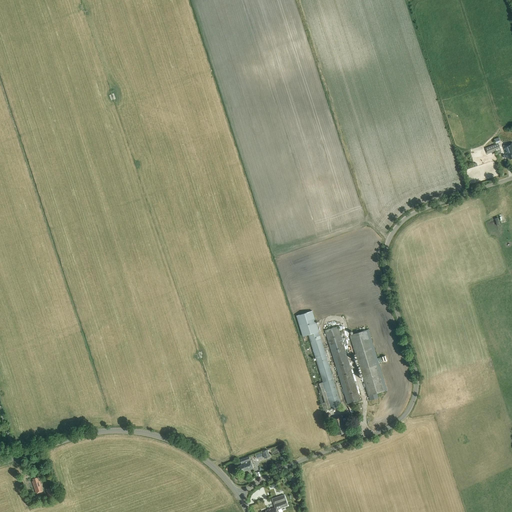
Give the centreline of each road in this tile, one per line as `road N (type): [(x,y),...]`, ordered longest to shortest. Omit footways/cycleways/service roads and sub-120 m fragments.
road 1 (unclassified): [(238,494),(399,420),(416,378),(384,271),(388,238),(410,214),(511,177)]
road 2 (tertiary): [(0,461),(92,432),(127,430),(195,452),(238,494)]
